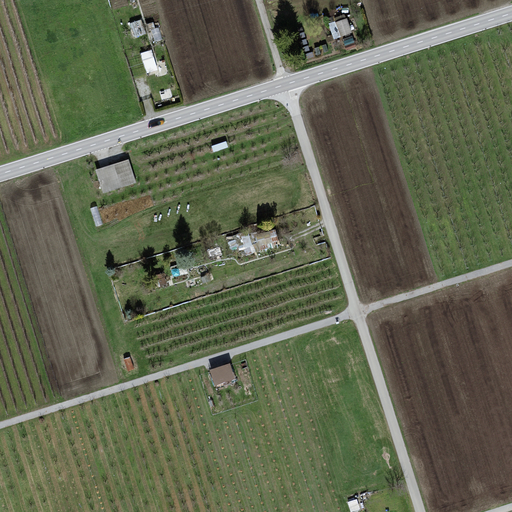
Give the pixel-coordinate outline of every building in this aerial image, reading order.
[(345,17),(328,24),(334,39),(351,33),(345,17)] [(140,19),(128,23),(132,37),(155,29),(153,21),(142,25),(140,19)] [(128,159),(95,169),(103,193),(135,183),(128,159)] [(274,228),(254,234),(258,249),(278,244),(274,228)] [(246,230),(226,236),(231,251),(239,249),(241,257),(253,253),(246,230)] [(218,244),(206,248),(210,262),(223,258),(218,244)] [(229,362),(209,368),(215,385),(235,378),(229,362)]
